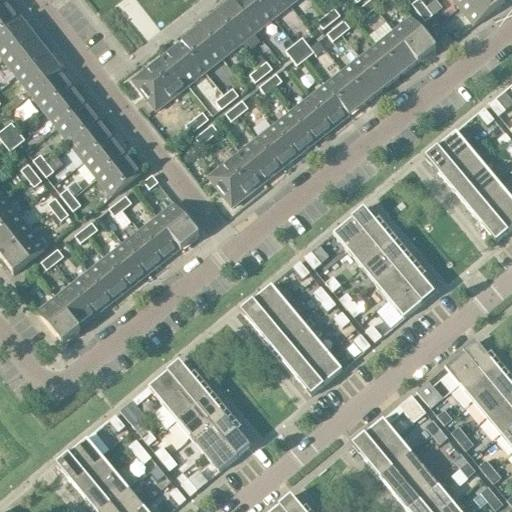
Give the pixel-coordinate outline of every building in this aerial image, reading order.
[(272,21),(255,0),(237,0),(232,5),(255,35),(272,21)] [(289,8),(282,0),(255,0),(272,21),(289,8)] [(299,0),(282,0),(289,8),(299,0)] [(383,5),(378,0),(373,0),(368,4),(374,12),(383,5)] [(473,0),(450,0),(459,11),(473,0)] [(473,28),(504,4),(501,0),(473,0),(459,11),(473,28)] [(425,10),(418,2),(411,8),(417,16),(425,10)] [(374,12),(368,4),(360,11),(366,18),(374,12)] [(255,35),(232,5),(215,18),(238,48),(255,35)] [(6,6),(0,10),(0,38),(19,23),(6,6)] [(417,16),(424,25),(432,19),(425,10),(417,16)] [(339,19),(333,11),(324,18),(330,26),(339,19)] [(238,48),(215,18),(198,31),(221,61),(238,48)] [(330,26),(324,18),(316,24),(322,32),(330,26)] [(435,52),(411,21),(393,35),(417,66),(435,52)] [(33,40),(19,23),(0,38),(0,59),(3,63),(33,40)] [(348,31),(342,24),(334,30),(340,38),(348,31)] [(340,38),(334,30),(325,37),(331,44),(340,38)] [(221,61),(198,31),(181,45),(204,75),(221,61)] [(417,66),(393,35),(376,48),(399,78),(416,65),(417,66)] [(445,51),(452,45),(446,37),(438,42),(445,51)] [(46,57),(33,40),(3,63),(16,80),(46,57)] [(307,48),(301,41),(293,48),(298,55),(307,48)] [(204,75),(181,45),(164,58),(176,73),(187,88),(204,75)] [(298,55),(293,48),(284,54),(290,61),(298,55)] [(304,62),(312,55),(307,48),(298,55),(304,62)] [(399,78),(376,48),(359,61),(382,91),(399,78)] [(304,62),(298,55),(290,61),(295,68),(304,62)] [(59,74),(46,57),(16,80),(30,97),(59,74)] [(176,73),(164,58),(131,84),(143,99),(176,73)] [(382,91),(359,61),(342,75),(365,105),(382,91)] [(271,73),(265,65),(257,72),(263,79),(271,73)] [(263,79),(257,72),(249,79),(254,86),(263,79)] [(187,88),(176,73),(143,99),(155,114),(187,88)] [(73,91),(59,74),(30,97),(43,114),(73,91)] [(365,105),(342,75),(325,88),(348,118),(365,105)] [(281,85),(275,77),(267,84),(273,92),(281,85)] [(273,92),(267,84),(258,91),(264,98),(273,92)] [(348,118),(325,88),(308,101),(331,131),(348,118)] [(86,108),(73,91),(43,114),(56,131),(86,108)] [(238,100),(232,92),(223,99),(229,106),(238,100)] [(229,106),(223,99),(215,105),(221,113),(229,106)] [(331,131),(308,101),(291,115),(314,145),(331,131)] [(498,119),(505,113),(495,102),(488,108),(498,119)] [(247,112),(241,104),(233,111),(239,118),(247,112)] [(100,125),(86,108),(56,131),(70,148),(100,125)] [(239,118),(233,111),(224,118),(230,125),(239,118)] [(493,123),(484,111),(477,117),(487,129),(493,123)] [(314,145),(291,115),(274,128),(297,158),(314,145)] [(199,130),(207,123),(201,116),(193,122),(199,130)] [(199,130),(193,122),(185,129),(191,137),(199,130)] [(113,142),(100,125),(70,148),(83,165),(113,142)] [(10,141),(17,135),(10,126),(3,132),(10,141)] [(209,142),(217,136),(211,128),(203,135),(209,142)] [(297,158),(274,128),(257,141),(280,171),(297,158)] [(0,143),(2,146),(10,141),(3,132),(0,134),(0,143)] [(10,141),(16,149),(24,143),(17,135),(10,141)] [(209,142),(203,135),(194,141),(200,149),(209,142)] [(470,152),(455,135),(425,161),(439,178),(470,152)] [(511,145),(505,136),(497,143),(504,152),(511,145)] [(9,155),(16,149),(10,141),(2,146),(9,155)] [(280,171),(257,141),(240,155),(252,170),(264,185),(280,171)] [(126,159),(113,142),(83,165),(97,182),(126,159)] [(484,169),(470,152),(439,178),(453,195),(484,169)] [(252,170),(240,155),(208,180),(219,195),(252,170)] [(46,167),(40,159),(32,164),(39,173),(46,167)] [(140,176),(126,159),(97,182),(111,200),(140,176)] [(53,175),(46,167),(39,173),(46,181),(53,175)] [(34,177),(27,168),(20,174),(27,182),(34,177)] [(497,186),(484,169),(453,195),(467,211),(497,186)] [(264,185),(252,170),(219,195),(231,210),(264,185)] [(41,185),(34,177),(27,182),(33,191),(41,185)] [(157,186),(151,179),(143,185),(149,193),(157,186)] [(511,202),(497,186),(467,211),(481,228),(511,202)] [(73,201),(66,192),(59,198),(66,207),(73,201)] [(131,207),(125,199),(116,206),(122,214),(131,207)] [(0,230),(17,218),(3,201),(0,203),(0,230)] [(80,209),(73,201),(66,207),(72,215),(80,209)] [(61,210),(54,202),(47,208),(53,216),(61,210)] [(511,231),(511,203),(511,202),(481,228),(495,245),(511,231)] [(122,214),(116,206),(108,213),(114,220),(122,214)] [(199,239),(174,207),(156,221),(181,253),(199,239)] [(68,219),(61,210),(53,216),(60,225),(68,219)] [(378,229),(363,212),(332,237),(347,255),(378,229)] [(0,258),(30,235),(17,218),(0,230),(0,258)] [(181,253),(156,221),(139,235),(162,265),(179,251),(180,253),(181,253)] [(97,234),(91,226),(82,233),(88,240),(97,234)] [(391,246),(378,229),(347,255),(361,271),(391,246)] [(88,240),(82,233),(74,239),(80,247),(88,240)] [(44,253),(30,235),(0,258),(0,261),(12,277),(44,253)] [(162,265),(139,235),(122,248),(145,278),(162,265)] [(405,262),(391,246),(361,271),(374,288),(405,262)] [(145,278),(122,248),(105,261),(128,291),(145,278)] [(63,260),(57,253),(48,260),(54,267),(63,260)] [(314,273),(320,267),(311,255),(304,261),(314,273)] [(54,267),(48,260),(40,266),(46,274),(54,267)] [(128,291),(105,261),(88,275),(111,305),(128,291)] [(419,279),(405,262),(374,288),(388,304),(419,279)] [(309,276),(299,265),(293,271),(302,282),(309,276)] [(111,305),(88,275),(71,288),(95,318),(111,305)] [(403,322),(433,296),(419,279),(388,304),(403,322)] [(332,295),(340,289),(332,280),(325,286),(332,295)] [(14,287),(19,294),(28,288),(22,281),(14,287)] [(95,318),(71,288),(54,301),(79,333),(78,331),(95,318)] [(285,306),(271,289),(240,314),(255,331),(285,306)] [(328,299),(320,290),(312,296),(320,305),(328,299)] [(354,305),(346,296),(339,303),(346,312),(354,305)] [(335,308),(328,299),(320,305),(327,314),(335,308)] [(79,333),(54,301),(36,315),(61,347),(79,333)] [(354,321),(361,314),(354,305),(346,312),(354,321)] [(299,323),(285,306),(255,331),(268,348),(299,323)] [(349,325),(341,315),(334,322),(341,331),(349,325)] [(313,339),(299,323),(268,348),(282,365),(313,339)] [(381,340),(372,328),(365,334),(374,346),(381,340)] [(370,349),(360,338),(353,344),(363,355),(370,349)] [(327,356),(313,339),(282,365),(296,381),(327,356)] [(489,363),(474,346),(415,395),(424,407),(425,406),(430,412),(442,402),(431,390),(447,376),(458,389),(489,363)] [(341,373),(327,356),(296,381),(310,399),(341,373)] [(503,380),(489,363),(458,389),(472,406),(503,380)] [(194,383),(179,365),(119,415),(129,426),(134,432),(146,422),(136,409),(152,396),(163,409),(194,383)] [(511,400),(511,391),(503,380),(472,406),(486,422),(511,400)] [(207,399),(194,383),(163,409),(176,425),(207,399)] [(220,416),(207,399),(176,425),(190,441),(220,416)] [(402,414),(413,427),(425,417),(420,411),(420,410),(410,399),(351,448),(366,465),(397,440),(386,427),(402,414)] [(511,428),(511,400),(486,422),(499,439),(511,428)] [(444,413),(436,420),(443,429),(451,423),(444,413)] [(234,432),(220,416),(190,441),(203,457),(234,432)] [(124,430),(115,418),(108,424),(118,436),(124,430)] [(439,433),(432,424),(424,430),(432,439),(439,433)] [(511,428),(499,439),(511,453),(511,428)] [(465,439),(457,430),(450,436),(457,446),(465,439)] [(249,450),(234,432),(203,457),(218,476),(249,450)] [(148,449),(156,442),(148,433),(140,440),(148,449)] [(439,448),(447,442),(439,433),(432,439),(439,448)] [(457,446),(465,455),(472,448),(465,439),(457,446)] [(410,457),(397,440),(366,465),(380,482),(410,457)] [(101,459),(87,442),(56,468),(70,485),(101,459)] [(143,452),(136,443),(128,450),(135,459),(143,452)] [(169,459),(162,450),(154,456),(162,465),(169,459)] [(151,461),(143,452),(135,459),(143,468),(151,461)] [(424,473),(410,457),(380,482),(393,499),(424,473)] [(467,466),(459,457),(452,463),(459,472),(467,466)] [(115,476),(101,459),(70,485),(84,502),(115,476)] [(169,474),(177,468),(169,459),(162,465),(169,474)] [(493,473),(485,463),(477,470),(485,479),(493,473)] [(467,481),(474,475),(467,466),(459,472),(467,481)] [(165,478),(157,469),(149,475),(157,485),(165,478)] [(411,511),(438,490),(424,473),(393,499),(404,511),(411,511)] [(485,479),(492,488),(500,482),(493,473),(485,479)] [(105,511),(129,493),(115,476),(84,502),(92,511),(105,511)] [(187,482),(181,476),(175,481),(181,487),(180,488),(190,499),(197,494),(187,482)] [(444,511),(452,506),(438,490),(411,511),(444,511)] [(494,499),(487,490),(479,496),(487,505),(494,499)] [(176,492),(169,497),(179,509),(185,503),(176,492)] [(139,511),(142,509),(129,493),(105,511),(139,511)] [(274,511),(300,511),(290,499),(274,511)] [(492,511),(497,511),(502,508),(494,499),(487,505),(492,511)]
